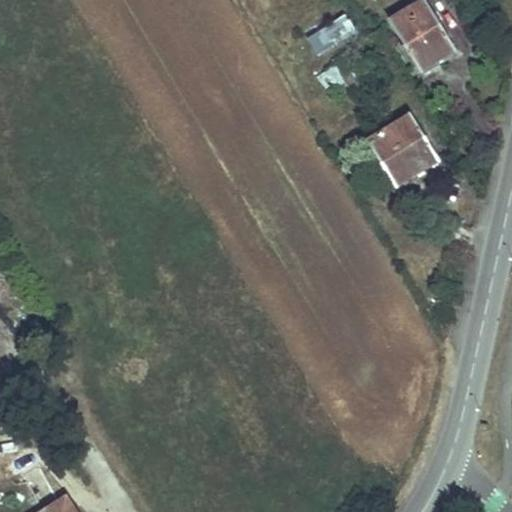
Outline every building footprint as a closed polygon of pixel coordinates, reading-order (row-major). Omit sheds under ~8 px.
[(391,23),(419,67),(439,55),(442,60),(458,51),(427,1),(391,23)] [(313,55),(356,38),(347,18),(305,35),(313,55)] [(439,55),(419,67),(422,73),(442,60),(439,55)] [(347,62),(339,68),(358,94),(374,83),(362,66),(354,72),(347,62)] [(317,76),(327,96),(346,86),(336,67),(317,76)] [(369,144),(395,185),(416,172),(418,176),(441,161),(413,116),(369,144)] [(397,189),(418,176),(416,172),(395,185),(397,189)] [(77,511),(68,497),(44,511),(77,511)]
